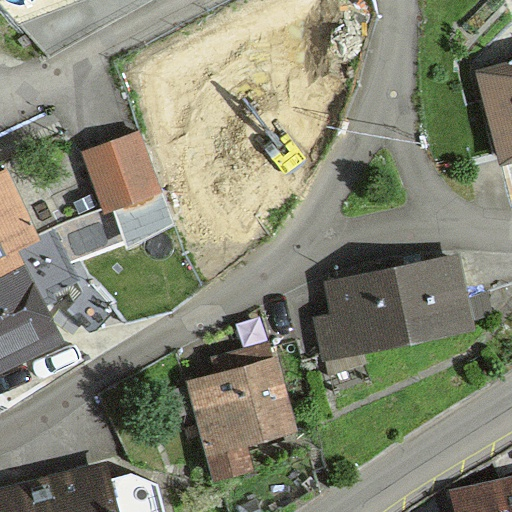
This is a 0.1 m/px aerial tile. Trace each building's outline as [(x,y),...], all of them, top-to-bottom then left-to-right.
[(156,190),(136,134),(79,155),(100,211),(156,190)] [(0,275),(13,269),(5,251),(30,239),(5,186),(0,188),(0,275)] [(33,307),(49,299),(46,292),(71,279),(46,230),(30,239),(5,251),(13,269),(0,275),(0,360),(49,337),(33,307)] [(320,351),(463,322),(450,262),(415,268),(415,264),(329,281),(338,320),(314,325),(320,351)] [(285,431),(266,363),(215,376),(216,378),(188,386),(205,450),(233,443),(234,444),(285,431)] [(167,417),(187,410),(180,389),(160,396),(167,417)] [(159,511),(152,485),(126,475),(102,481),(101,476),(0,502),(0,511),(159,511)] [(511,511),(511,487),(449,501),(451,511),(511,511)] [(408,511),(428,511),(421,502),(408,511)]
